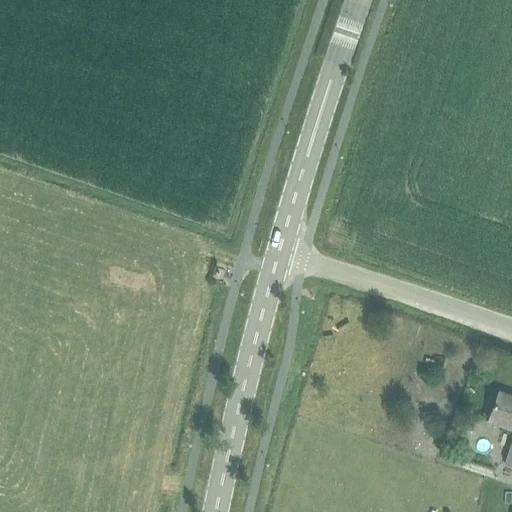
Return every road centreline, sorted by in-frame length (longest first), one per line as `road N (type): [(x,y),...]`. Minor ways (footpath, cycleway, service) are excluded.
road 1 (tertiary): [(214,511),(275,252)]
road 2 (tertiary): [(275,252),(355,0)]
road 3 (unclassified): [(511,332),(275,252)]
